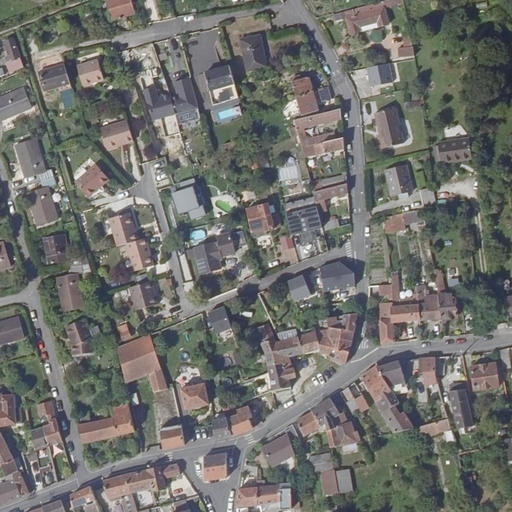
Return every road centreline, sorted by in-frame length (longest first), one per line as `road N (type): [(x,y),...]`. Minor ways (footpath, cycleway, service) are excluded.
road 1 (residential): [(360,248),(191,311),(147,169)]
road 2 (residential): [(293,0),(351,98),(360,248)]
road 3 (residential): [(85,478),(34,297)]
road 4 (unclassified): [(239,441),(366,363)]
road 5 (residential): [(366,363),(396,351),(511,338)]
road 6 (residential): [(34,297),(36,280),(0,167)]
